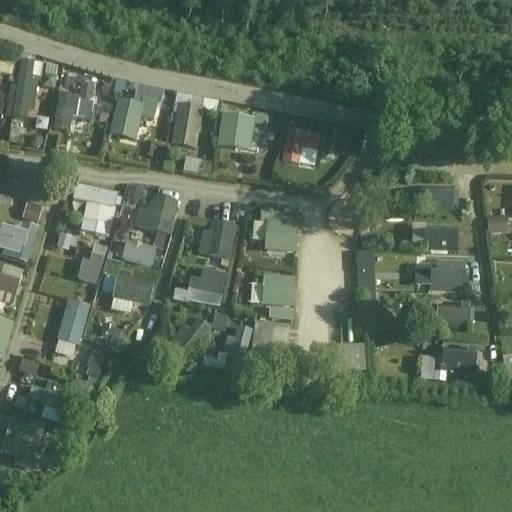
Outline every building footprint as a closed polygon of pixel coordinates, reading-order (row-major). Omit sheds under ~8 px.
[(14,118),(33,120),(40,63),(21,61),(14,118)] [(81,97),(58,96),(57,119),(93,120),(94,86),(81,86),(81,97)] [(143,108),(117,103),(110,138),(135,144),(143,108)] [(203,113),(177,108),(170,148),(196,152),(203,113)] [(253,123),(222,119),(217,152),(248,156),(253,123)] [(335,146),(346,148),(349,133),(338,131),(335,146)] [(283,166),(317,169),(321,135),(286,132),(283,166)] [(14,199),(29,204),(24,218),(38,223),(50,189),(22,179),(14,199)] [(0,193),(13,195),(15,183),(1,180),(0,188),(0,193)] [(420,198),(429,198),(429,209),(456,210),(456,185),(421,183),(420,198)] [(88,205),(81,233),(109,240),(120,197),(80,187),(76,202),(88,205)] [(167,242),(176,207),(152,201),(149,216),(141,214),(136,234),(167,242)] [(490,235),(509,233),(507,219),(489,221),(490,235)] [(21,231),(2,225),(0,232),(0,255),(29,265),(40,230),(23,225),(21,231)] [(229,264),(235,231),(209,225),(202,259),(229,264)] [(458,238),(458,227),(427,227),(427,238),(458,238)] [(294,231),(266,228),(263,255),(292,258),(294,231)] [(57,248),(74,252),(78,240),(60,236),(57,248)] [(430,240),(430,249),(460,250),(460,240),(430,240)] [(152,270),(157,252),(127,243),(121,262),(152,270)] [(91,264),(82,262),(78,283),(99,287),(106,250),(94,247),(91,264)] [(464,278),(464,265),(438,265),(438,277),(464,278)] [(219,313),(227,277),(203,271),(201,283),(192,281),(189,295),(176,292),(174,303),(219,313)] [(431,272),(420,272),(419,287),(431,287),(431,272)] [(20,283),(0,276),(0,305),(13,309),(20,283)] [(465,289),(465,279),(433,279),(433,288),(465,289)] [(152,290),(115,281),(110,302),(148,310),(152,290)] [(292,285),(262,282),(259,310),(290,313),(292,285)] [(369,309),(382,307),(380,294),(367,296),(369,309)] [(435,304),(435,326),(472,326),(472,304),(435,304)] [(80,349),(89,310),(68,305),(59,344),(80,349)] [(396,332),(395,318),(370,319),(371,334),(396,332)] [(199,322),(191,333),(186,330),(167,355),(184,368),(212,332),(199,322)] [(12,329),(0,325),(0,359),(3,361),(12,329)] [(258,327),(257,355),(289,356),(289,328),(258,327)] [(218,369),(240,375),(252,333),(238,330),(235,341),(226,339),(218,369)] [(122,355),(128,335),(116,331),(109,350),(122,355)] [(343,375),(367,374),(365,348),(341,349),(343,375)] [(24,358),(19,374),(36,379),(41,364),(24,358)] [(435,378),(435,358),(422,359),(422,378),(435,378)] [(478,370),(478,360),(444,359),(443,369),(478,370)] [(45,409),(41,420),(56,425),(65,401),(32,389),(28,402),(45,409)] [(42,435),(10,425),(1,457),(32,466),(42,435)]
